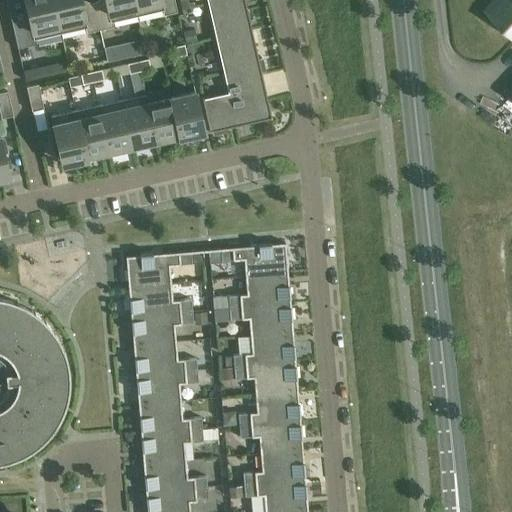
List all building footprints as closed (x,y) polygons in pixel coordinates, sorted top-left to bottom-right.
[(24,0),(29,18),(13,21),(12,22),(18,48),(36,44),(35,39),(60,33),(52,0),(24,0)] [(80,0),(52,0),(60,33),(85,28),(87,33),(100,30),(94,3),(82,5),(80,0)] [(133,0),(105,0),(106,0),(94,3),(100,30),(113,27),(112,22),(137,16),(133,0)] [(133,0),(137,16),(162,10),(163,15),(177,12),(174,0),(133,0)] [(180,0),(182,9),(190,7),(188,0),(180,0)] [(209,0),(218,37),(252,30),(244,0),(209,0)] [(511,0),(495,0),(487,9),(511,32),(511,0)] [(195,40),(193,29),(183,31),(186,42),(195,40)] [(258,60),(252,30),(218,37),(231,94),(232,95),(263,88),(261,75),(262,75),(261,72),(265,71),(262,59),(258,60)] [(140,38),(104,48),(107,60),(143,53),(140,38)] [(187,55),(184,45),(173,47),(176,57),(187,55)] [(148,59),(138,61),(140,71),(150,69),(148,59)] [(40,78),(69,71),(66,60),(37,67),(40,78)] [(140,71),(138,61),(128,64),(130,74),(140,71)] [(101,70),(91,72),(93,82),(104,80),(101,70)] [(93,82),(91,72),(81,74),(83,84),(93,82)] [(26,87),(32,111),(44,108),(38,84),(26,87)] [(204,98),(203,99),(210,131),(213,131),(214,135),(226,132),(225,128),(272,117),(268,100),(266,100),(263,88),(232,95),(231,94),(204,100),(204,98)] [(13,115),(7,91),(0,92),(0,112),(1,118),(13,115)] [(195,92),(170,97),(180,136),(178,136),(179,138),(204,133),(203,126),(195,92)] [(147,102),(148,102),(146,94),(122,100),(133,147),(156,141),(147,102)] [(170,97),(148,102),(147,102),(156,141),(178,136),(180,136),(170,97)] [(122,100),(98,105),(109,152),(133,147),(122,100)] [(109,152),(98,105),(75,111),(86,157),(87,157),(109,152)] [(86,157),(75,111),(51,116),(53,127),(49,128),(53,142),(57,141),(60,158),(61,158),(62,165),(87,159),(87,157),(86,157)] [(0,138),(0,179),(9,177),(7,170),(3,153),(7,152),(4,138),(0,139),(0,138)] [(253,276),(288,273),(285,243),(220,249),(221,261),(251,259),(253,276)] [(192,264),(191,251),(126,257),(128,286),(163,284),(162,266),(192,264)] [(253,276),(254,294),(212,297),(213,309),(290,303),(288,273),(253,276)] [(165,301),(163,284),(128,286),(131,316),(192,311),(191,299),(165,301)] [(193,297),(193,308),(204,307),(203,297),(193,297)] [(0,457),(7,457),(8,461),(14,459),(20,457),(25,454),(30,451),(26,445),(37,437),(42,442),(47,438),(51,433),(55,427),(58,422),(61,416),(55,413),(59,400),(66,402),(68,395),(69,388),(69,381),(69,374),(68,366),(66,359),(64,353),(62,346),(55,349),(48,337),(54,333),(50,328),(46,323),(41,318),(36,314),(31,310),(27,316),(15,310),(18,303),(11,301),(5,299),(0,298),(0,375),(5,375),(6,383),(0,383),(0,457)] [(290,303),(213,309),(214,321),(256,318),(258,335),(293,332),(290,303)] [(193,323),(192,311),(131,316),(133,345),(168,343),(167,325),(174,325),(193,323)] [(193,313),(194,324),(207,323),(206,312),(193,313)] [(293,332),(258,335),(259,353),(252,353),(233,355),(234,367),(295,362),(293,332)] [(170,360),(168,343),(133,345),(136,375),(197,370),(196,358),(170,360)] [(298,391),(295,362),(234,367),(235,379),(261,377),(263,394),(298,391)] [(233,367),(220,368),(221,379),(234,379),(233,367)] [(198,382),(197,370),(136,375),(138,404),(173,402),(172,384),(179,383),(198,382)] [(298,391),(263,394),(264,412),(257,412),(238,414),(239,426),(300,421),(298,391)] [(175,419),(173,402),(138,404),(141,434),(202,429),(201,417),(175,419)] [(230,411),(222,411),(223,425),(236,424),(236,416),(230,411)] [(300,421),(239,426),(240,438),(266,436),(268,453),(303,450),(300,421)] [(203,441),(202,429),(141,434),(143,464),(178,461),(177,443),(184,442),(203,441)] [(303,450),(268,453),(269,470),(262,471),(243,473),(244,485),(305,479),(303,450)] [(178,461),(143,464),(146,493),(207,488),(206,476),(180,478),(178,461)] [(307,509),(305,479),(244,485),(245,497),(250,496),(251,511),(270,511),(272,511),(307,509)] [(241,486),(228,486),(229,497),(242,496),(241,486)] [(208,500),(207,488),(146,493),(147,511),(182,511),(182,502),(189,501),(208,500)]
